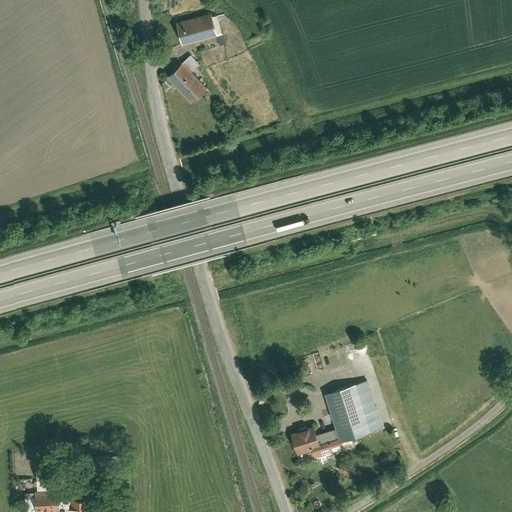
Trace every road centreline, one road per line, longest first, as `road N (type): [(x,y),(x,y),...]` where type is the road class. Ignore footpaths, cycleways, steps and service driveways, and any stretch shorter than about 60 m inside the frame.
road 1 (unclassified): [(286,511),(164,146),(146,0)]
road 2 (motorway): [(0,298),(511,161)]
road 3 (motorway): [(511,132),(0,267)]
road 4 (residential): [(511,392),(351,511)]
